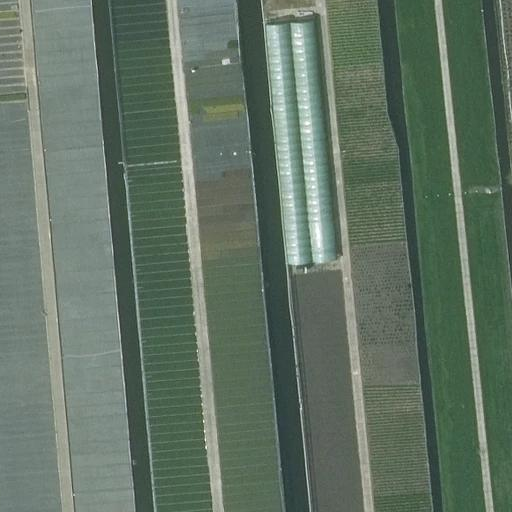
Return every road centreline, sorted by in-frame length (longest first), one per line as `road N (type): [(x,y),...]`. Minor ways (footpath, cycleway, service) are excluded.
road 1 (track): [(376,511),(322,0)]
road 2 (track): [(216,511),(169,0)]
road 3 (track): [(64,511),(23,0)]
